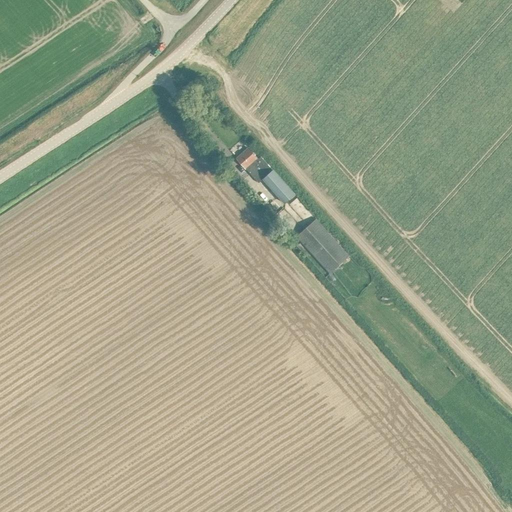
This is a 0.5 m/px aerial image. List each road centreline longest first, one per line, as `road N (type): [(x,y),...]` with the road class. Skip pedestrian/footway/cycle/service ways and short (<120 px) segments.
road 1 (tertiary): [(0,176),(129,88)]
road 2 (tertiary): [(129,88),(189,48),(233,0)]
